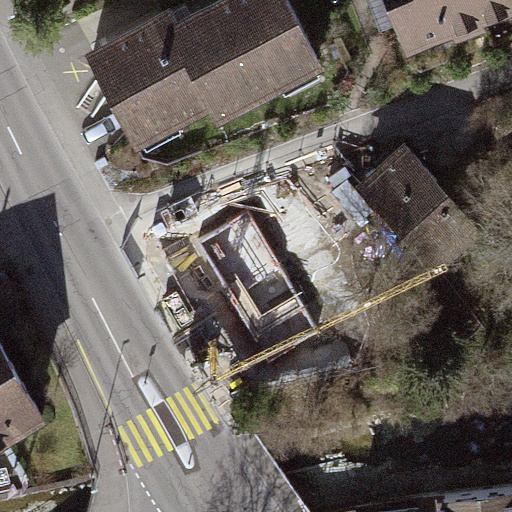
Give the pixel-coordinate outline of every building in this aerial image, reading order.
[(295,0),(203,0),(85,56),(140,173),(334,81),(295,0)] [(372,0),(399,64),(511,17),(511,4),(510,0),(372,0)] [(409,150),(351,190),(419,281),(474,234),(409,150)] [(252,212),(192,246),(231,315),(291,281),(252,212)] [(0,443),(44,418),(0,342),(0,443)] [(511,511),(511,489),(431,500),(432,511),(511,511)]
